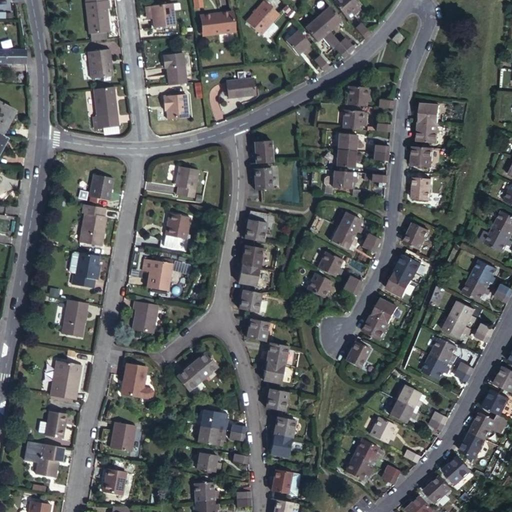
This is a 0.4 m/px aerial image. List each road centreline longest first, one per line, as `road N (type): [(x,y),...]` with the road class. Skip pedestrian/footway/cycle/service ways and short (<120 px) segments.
road 1 (residential): [(70,511),(140,147)]
road 2 (residential): [(337,340),(384,257),(402,104),(426,16),(408,1)]
road 3 (tertiary): [(43,138),(0,396)]
road 4 (residential): [(380,511),(450,437),(508,330)]
road 5 (residential): [(408,1),(361,56),(232,128)]
road 6 (residential): [(262,511),(249,373),(220,311)]
road 7 (residential): [(220,311),(237,204),(232,128)]
road 8 (residential): [(140,147),(123,0)]
road 9 (tertiary): [(31,0),(43,138)]
